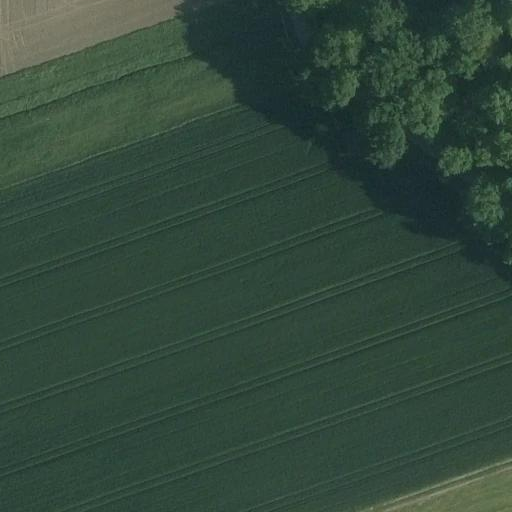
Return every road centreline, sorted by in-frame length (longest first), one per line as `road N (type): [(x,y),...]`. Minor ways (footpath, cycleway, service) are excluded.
road 1 (unclassified): [(511,205),(350,81),(313,38),(300,0)]
road 2 (track): [(511,454),(344,511)]
